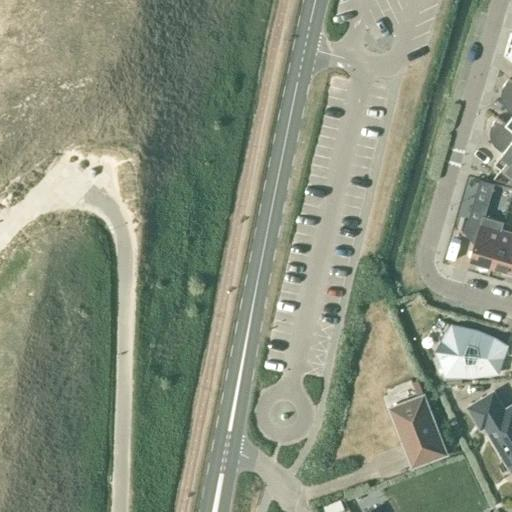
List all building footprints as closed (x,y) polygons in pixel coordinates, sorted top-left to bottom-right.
[(511,80),(509,78),(505,82),(504,84),(503,86),(502,87),(502,89),(502,91),(502,92),(502,94),(503,96),(503,97),(505,99),(506,100),(507,101),(511,105),(511,114),(506,123),(505,123),(511,128),(511,80)] [(511,176),(511,128),(505,123),(506,123),(497,116),(493,121),(492,124),(491,125),(491,126),(491,128),(491,129),(491,132),(491,133),(492,134),(492,136),(493,138),(494,139),(496,140),(505,148),(494,162),(511,176)] [(480,180),(474,200),(487,204),(493,183),(480,180)] [(504,221),(484,215),(487,204),(474,200),(465,231),(477,234),(470,258),(476,260),(476,267),(490,267),(501,229),(504,221)] [(511,231),(501,229),(490,267),(502,270),(503,268),(511,270),(511,265),(511,231)] [(437,348),(446,375),(471,375),(498,372),(507,343),(477,331),(452,325),(437,348)] [(511,407),(511,408),(511,407),(509,408),(508,408),(507,408),(504,410),(493,392),(469,406),(481,426),(485,424),(503,454),(504,455),(505,455),(507,455),(507,454),(511,462),(511,407)] [(390,408),(412,465),(412,466),(446,453),(423,395),(390,408)]
